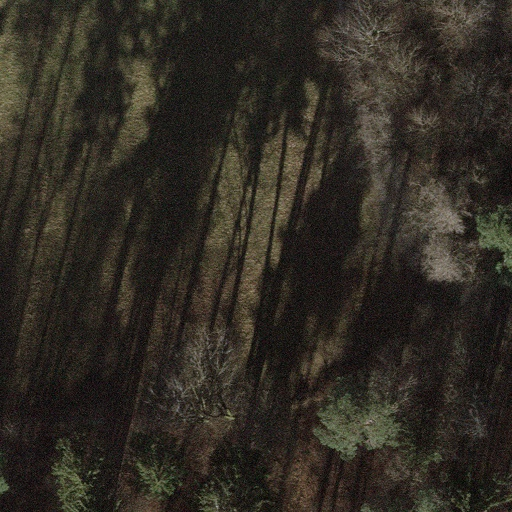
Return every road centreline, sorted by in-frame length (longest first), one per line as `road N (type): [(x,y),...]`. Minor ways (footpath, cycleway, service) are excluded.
road 1 (track): [(0,397),(511,322)]
road 2 (track): [(342,0),(413,338)]
